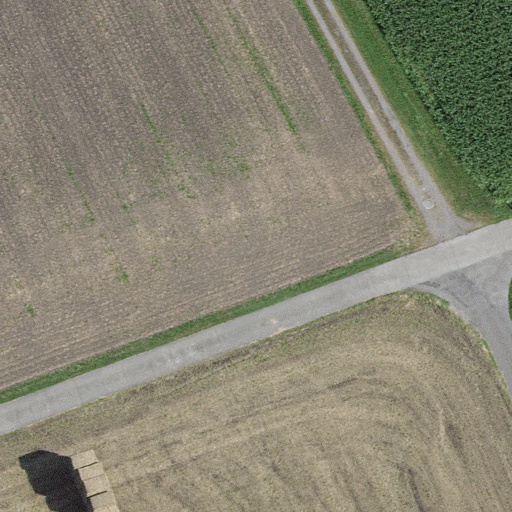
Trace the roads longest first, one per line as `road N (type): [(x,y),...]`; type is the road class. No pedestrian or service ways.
road 1 (track): [(0,423),(461,253)]
road 2 (track): [(324,0),(461,253)]
road 3 (residential): [(461,253),(511,373)]
